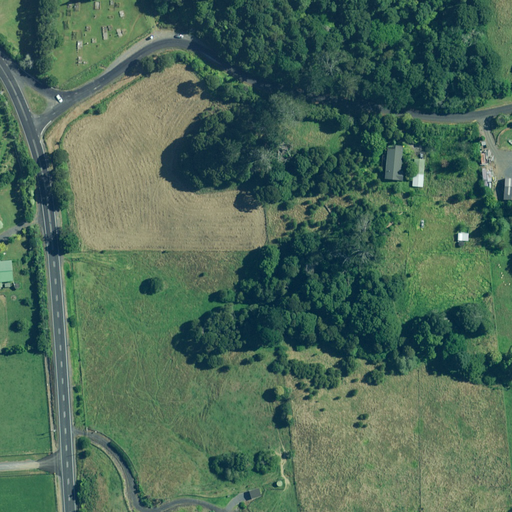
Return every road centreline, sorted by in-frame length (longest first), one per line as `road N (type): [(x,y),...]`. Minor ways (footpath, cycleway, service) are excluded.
road 1 (unclassified): [(75,96),(157,46),(180,43),(265,86),(365,110),(465,117),(511,107)]
road 2 (tertiary): [(29,131),(48,213),(69,511)]
